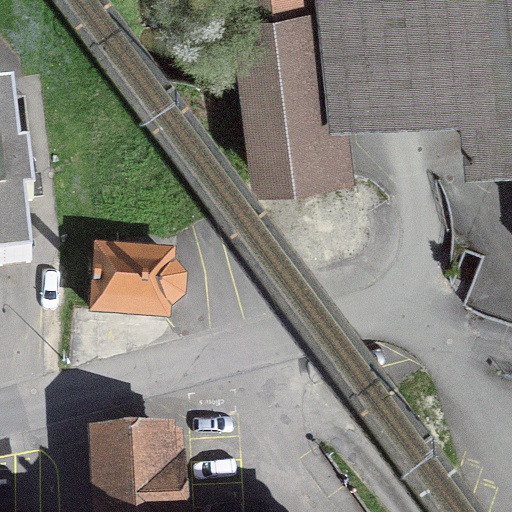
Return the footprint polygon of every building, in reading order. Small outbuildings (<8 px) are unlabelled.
[(231,0),(233,18),(312,7),(310,0),(231,0)] [(472,113),(460,0),(322,0),(335,127),(472,113)] [(511,0),(460,0),(475,150),(511,146),(511,0)] [(312,7),(233,18),(245,127),(249,127),(262,180),(341,173),(321,6),(312,7)] [(0,96),(0,265),(30,262),(23,201),(32,200),(27,155),(18,156),(11,96),(0,96)] [(93,276),(93,311),(165,316),(165,307),(179,295),(181,278),(168,264),(169,255),(98,250),(96,276),(93,276)] [(172,511),(168,435),(95,438),(98,511),(172,511)]
